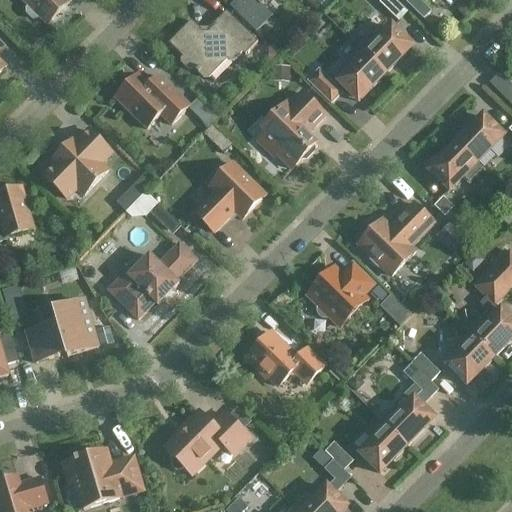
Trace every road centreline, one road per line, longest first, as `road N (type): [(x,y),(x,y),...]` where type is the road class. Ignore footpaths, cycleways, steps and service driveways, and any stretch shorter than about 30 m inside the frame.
road 1 (residential): [(0,436),(146,390),(511,18)]
road 2 (residential): [(0,148),(147,0)]
road 3 (residential): [(398,511),(511,398)]
